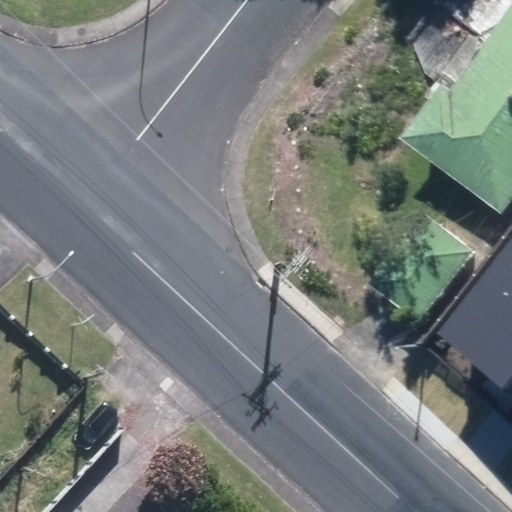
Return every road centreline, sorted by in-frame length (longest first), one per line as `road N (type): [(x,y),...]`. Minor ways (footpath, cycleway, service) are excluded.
road 1 (tertiary): [(77,202),(413,511)]
road 2 (residential): [(243,0),(77,202)]
